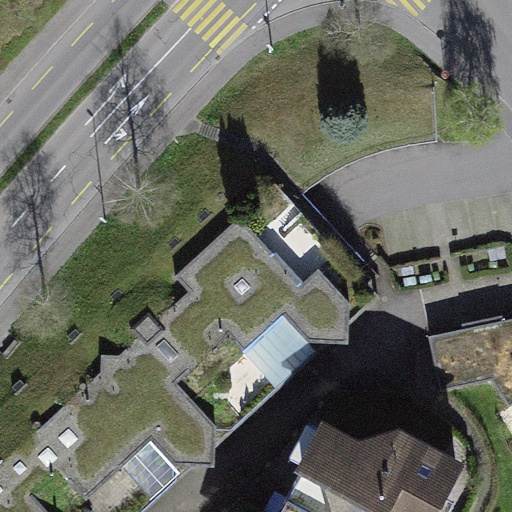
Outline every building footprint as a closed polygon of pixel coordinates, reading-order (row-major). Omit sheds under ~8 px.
[(189,292),(146,332),(197,389),(206,382),(206,367),(217,358),(241,385),(261,385),(307,342),(349,344),(350,303),(369,285),(277,184),(176,277),(189,292)] [(511,404),(511,319),(429,337),(441,391),(492,381),(509,406),(511,404)] [(102,373),(20,448),(79,511),(123,511),(145,492),(152,499),(174,479),(174,465),(215,467),(216,427),(195,404),(197,389),(146,332),(120,356),(102,355),(102,373)] [(421,511),(432,493),(441,498),(457,467),(400,436),(358,447),(333,435),(313,469),(299,473),(287,498),(293,501),(286,511),(421,511)] [(0,511),(79,511),(20,448),(0,465),(0,511)]
